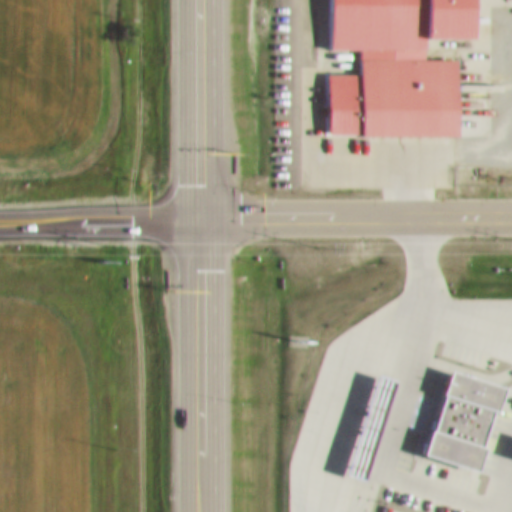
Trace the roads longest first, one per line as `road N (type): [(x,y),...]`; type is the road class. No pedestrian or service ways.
road 1 (residential): [(201,224),(511,227)]
road 2 (primary): [(201,511),(201,224)]
road 3 (primary): [(201,224),(198,0)]
road 4 (residential): [(0,223),(201,224)]
